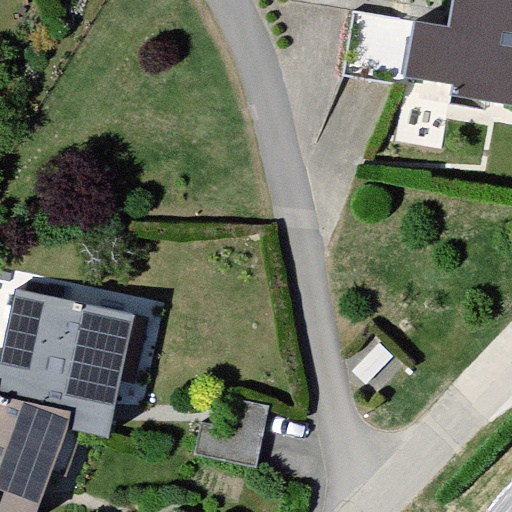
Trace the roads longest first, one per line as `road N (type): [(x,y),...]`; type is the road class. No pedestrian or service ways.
road 1 (residential): [(353,511),(299,223),(261,81),(228,0)]
road 2 (residential): [(377,511),(511,376)]
